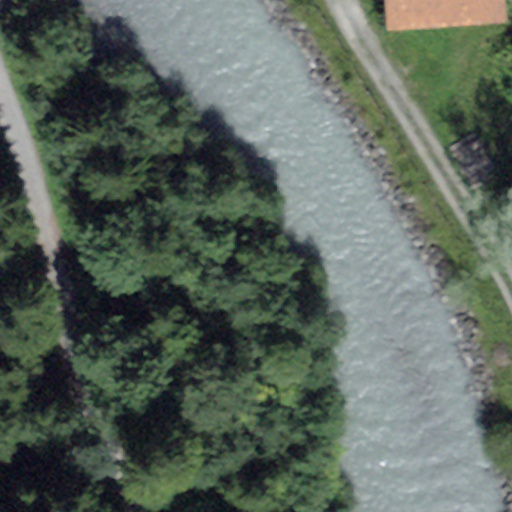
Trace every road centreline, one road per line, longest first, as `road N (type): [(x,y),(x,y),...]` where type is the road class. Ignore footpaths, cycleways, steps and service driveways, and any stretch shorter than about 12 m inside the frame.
road 1 (track): [(124,511),(114,431),(0,101)]
road 2 (track): [(511,313),(428,182),(337,0)]
